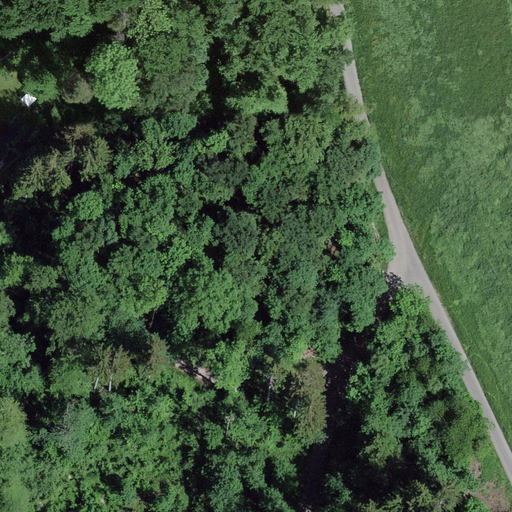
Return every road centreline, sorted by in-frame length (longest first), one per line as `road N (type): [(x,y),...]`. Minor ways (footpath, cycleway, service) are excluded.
road 1 (track): [(345,371),(260,391),(208,375),(88,302),(33,282),(0,284)]
road 2 (track): [(343,0),(418,270)]
road 3 (track): [(303,511),(345,371),(374,311),(418,270)]
road 4 (track): [(418,270),(511,476)]
